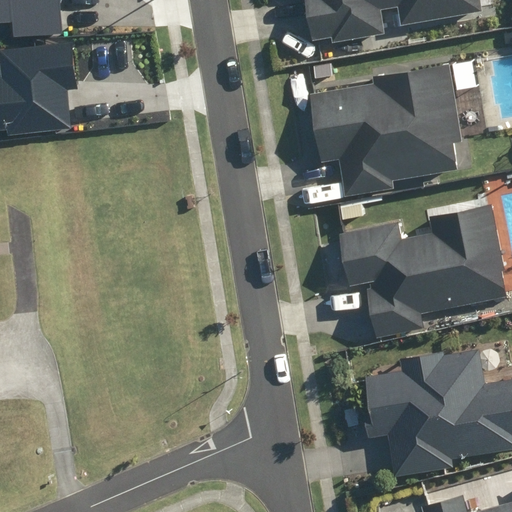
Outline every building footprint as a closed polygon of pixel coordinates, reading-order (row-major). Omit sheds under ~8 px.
[(0,0),(0,22),(12,22),(13,36),(62,33),(60,0),(0,0)] [(402,5),(405,23),(486,10),(484,0),(310,0),(317,39),(335,35),(336,41),(389,32),(385,8),(402,5)] [(76,88),(71,43),(0,50),(0,67),(1,78),(0,77),(0,130),(7,130),(8,135),(71,128),(67,89),(76,88)] [(378,81),(315,92),(326,160),(343,158),(349,194),(399,186),(398,178),(463,168),(459,140),(466,139),(453,62),(377,74),(378,81)] [(370,281),(381,336),(428,327),(425,312),(511,294),(506,268),(509,268),(496,202),(434,214),(438,231),(405,237),(402,220),(344,231),(355,284),(370,281)] [(406,369),(370,375),(375,408),(368,409),(372,436),(392,433),(399,474),(458,465),(457,456),(511,447),(511,377),(489,381),(484,347),(448,353),(448,349),(404,356),(406,369)] [(511,511),(511,501),(473,511),(471,511),(466,493),(425,504),(427,511),(511,511)]
